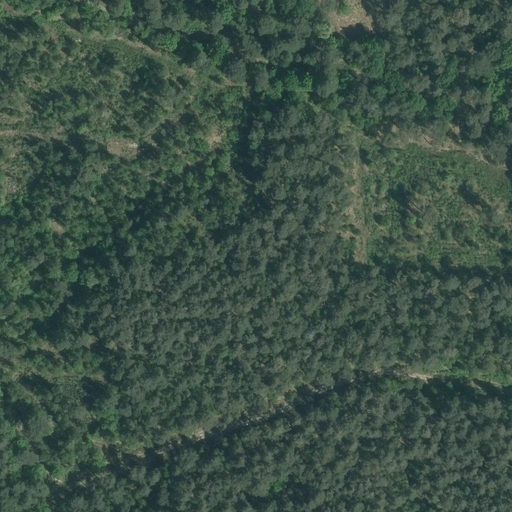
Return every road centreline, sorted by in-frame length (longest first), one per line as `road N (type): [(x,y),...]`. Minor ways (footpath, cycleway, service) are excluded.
road 1 (track): [(511,390),(459,377),(368,376),(57,485),(58,511)]
road 2 (track): [(340,77),(205,47),(75,0)]
road 3 (track): [(511,111),(340,77)]
